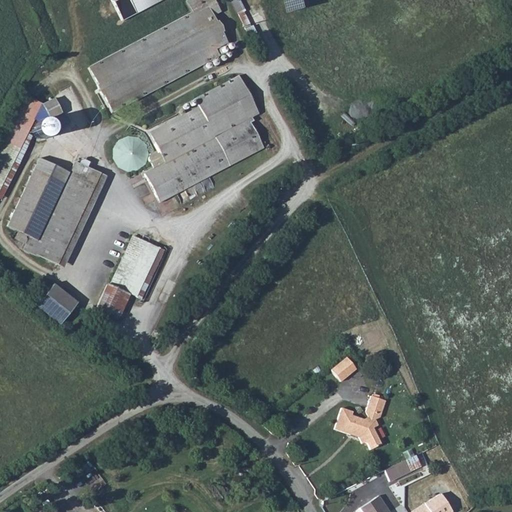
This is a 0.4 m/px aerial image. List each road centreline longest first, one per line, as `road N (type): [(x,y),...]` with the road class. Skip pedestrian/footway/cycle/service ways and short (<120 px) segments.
road 1 (track): [(167,400),(164,363),(313,182),(219,0)]
road 2 (track): [(384,379),(392,349),(313,182),(511,69)]
road 3 (unclassified): [(0,498),(132,413),(196,400),(250,432),(310,511)]
